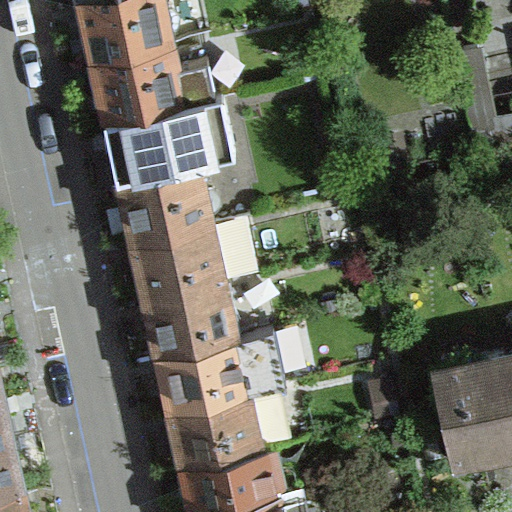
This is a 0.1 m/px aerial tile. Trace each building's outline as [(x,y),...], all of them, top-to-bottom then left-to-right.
[(173,34),(165,0),(79,0),(82,9),(91,52),(173,34)] [(94,64),(104,113),(186,95),(173,34),(91,52),(94,64)] [(511,110),(494,115),(478,42),(453,47),(474,144),(511,135),(511,110)] [(108,129),(118,174),(199,156),(186,95),(104,113),(108,129)] [(213,217),(199,156),(118,174),(120,186),(131,235),(213,217)] [(134,247),(143,291),(225,273),(213,217),(131,235),(134,247)] [(237,329),(225,273),(143,291),(147,305),(156,347),(237,329)] [(237,329),(156,347),(159,361),(168,403),(250,386),(237,329)] [(511,343),(493,348),(511,432),(511,343)] [(468,452),(511,442),(511,432),(493,348),(433,361),(454,455),(468,452)] [(250,386),(168,403),(171,415),(180,460),(262,442),(250,386)] [(1,389),(0,388),(0,437),(11,435),(4,399),(1,389)] [(0,485),(21,481),(14,445),(11,435),(0,437),(0,485)] [(262,442),(180,460),(182,467),(190,503),(284,482),(277,447),(267,442),(262,442)] [(308,511),(301,479),(284,482),(190,503),(192,511),(308,511)] [(21,481),(0,485),(0,511),(28,511),(24,491),(21,481)]
